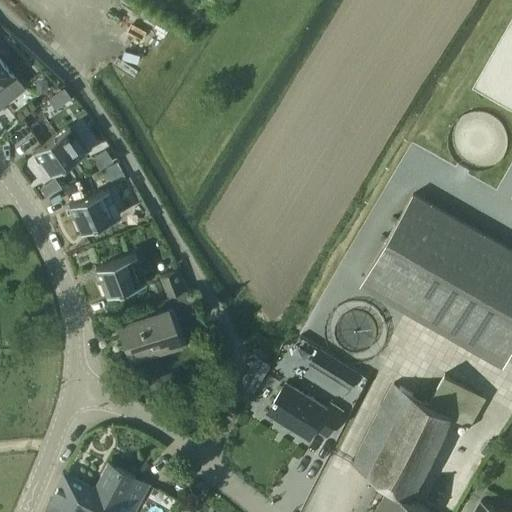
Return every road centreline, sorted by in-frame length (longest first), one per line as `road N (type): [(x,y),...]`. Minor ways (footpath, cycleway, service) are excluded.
road 1 (residential): [(206,464),(231,394),(229,349),(210,300),(116,142),(71,82),(0,12)]
road 2 (secondary): [(74,389),(77,337),(67,289),(0,170)]
road 3 (unclassified): [(74,389),(155,424),(206,464)]
road 4 (secondary): [(25,511),(74,389)]
